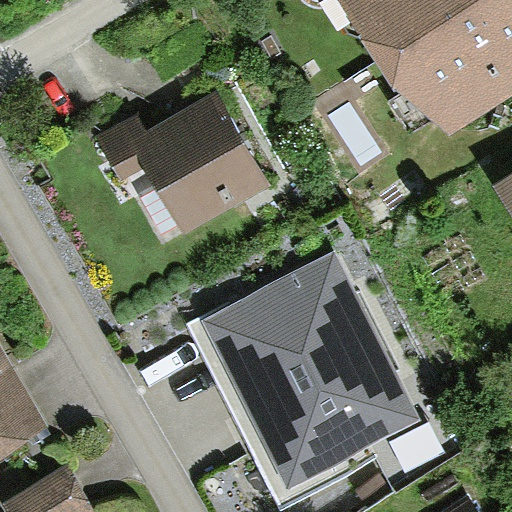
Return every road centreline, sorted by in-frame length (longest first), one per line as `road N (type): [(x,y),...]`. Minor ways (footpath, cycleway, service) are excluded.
road 1 (residential): [(0,184),(191,511)]
road 2 (residential): [(0,68),(112,0)]
